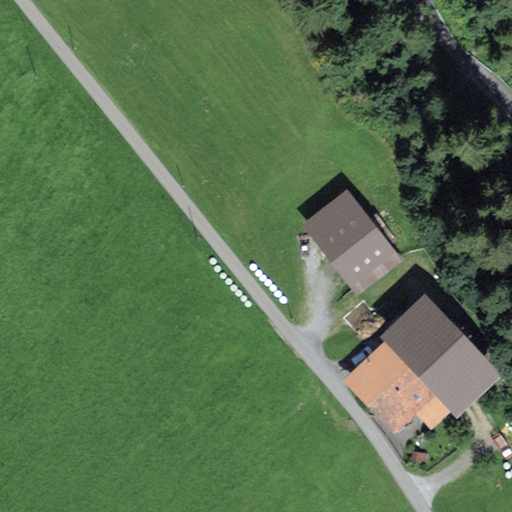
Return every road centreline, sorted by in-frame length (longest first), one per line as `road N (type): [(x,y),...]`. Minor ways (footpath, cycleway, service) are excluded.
road 1 (tertiary): [(424,511),(344,397),(20,0)]
road 2 (unclassified): [(420,0),(451,50),(511,105)]
